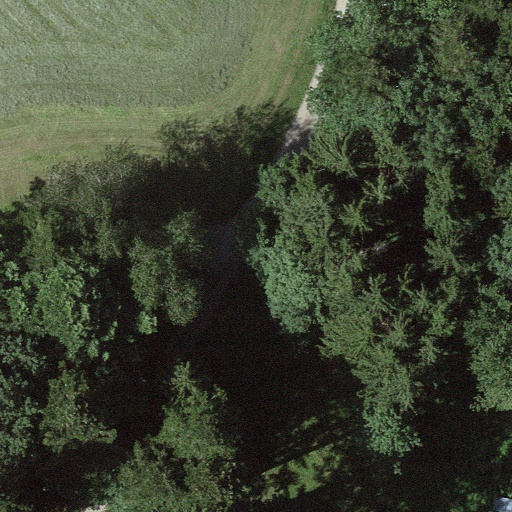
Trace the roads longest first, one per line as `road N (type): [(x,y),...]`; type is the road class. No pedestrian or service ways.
road 1 (track): [(229,252),(367,0)]
road 2 (track): [(0,244),(145,222),(229,252)]
